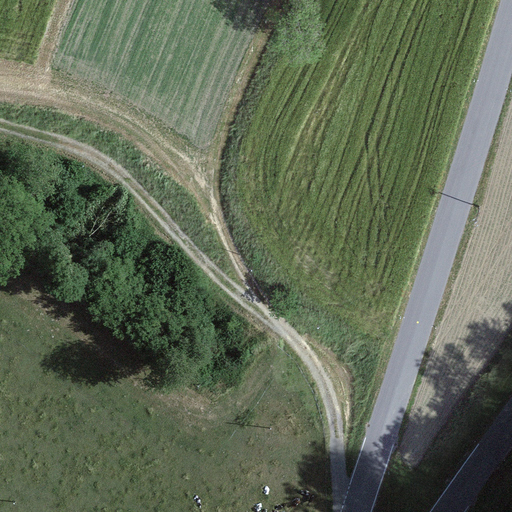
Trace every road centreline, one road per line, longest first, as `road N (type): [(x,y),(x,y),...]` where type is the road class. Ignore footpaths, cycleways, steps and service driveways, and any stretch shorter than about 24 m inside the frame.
road 1 (track): [(0,126),(82,151),(162,210),(236,293),(305,348),(334,408),(351,511)]
road 2 (tertiary): [(355,511),(511,25)]
